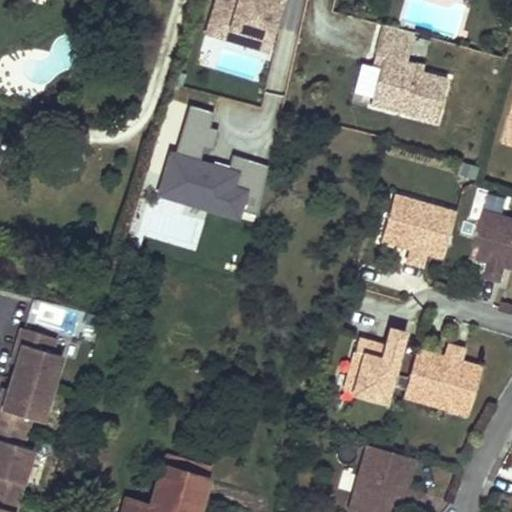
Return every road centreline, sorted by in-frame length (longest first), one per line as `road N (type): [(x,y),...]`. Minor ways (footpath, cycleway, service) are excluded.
road 1 (unknown): [(187,0),(150,134),(89,152)]
road 2 (residential): [(511,400),(464,511)]
